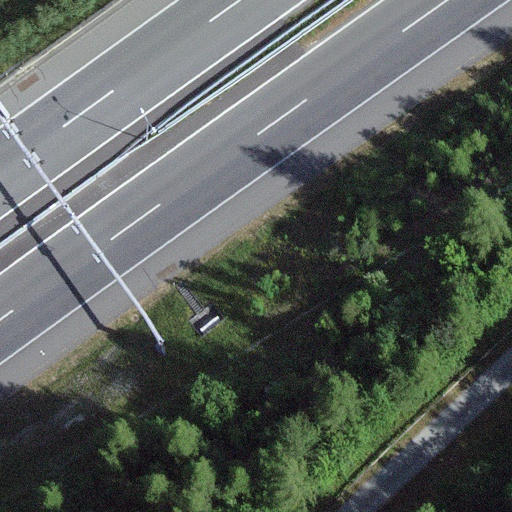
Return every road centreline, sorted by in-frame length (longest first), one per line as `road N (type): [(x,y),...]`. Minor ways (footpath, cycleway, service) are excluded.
road 1 (motorway): [(0,320),(447,0)]
road 2 (motorway): [(240,0),(0,172)]
